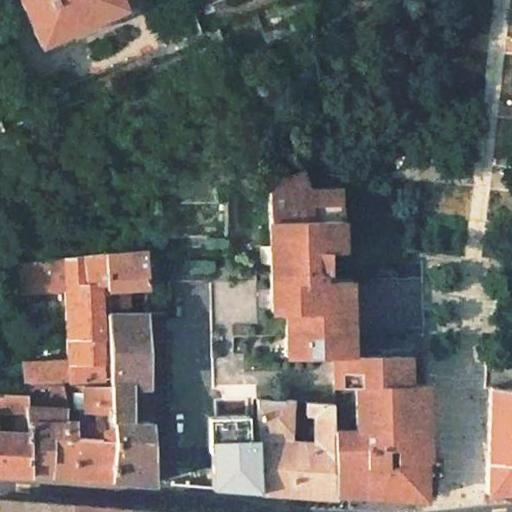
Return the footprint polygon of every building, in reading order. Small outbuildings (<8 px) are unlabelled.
[(20,0),(40,44),(124,7),(120,0),(20,0)] [(267,241),(269,310),(283,309),(284,354),(331,354),(350,353),(349,278),(320,278),(320,273),(322,273),(324,272),(325,270),(326,268),(326,249),(340,249),(340,188),(307,188),(300,170),(266,182),(267,241)] [(146,249),(106,252),(108,306),(123,306),(122,288),(156,286),(156,248),(146,249)] [(65,289),(67,359),(22,362),(23,386),(63,385),(61,379),(94,378),(95,385),(110,384),(108,312),(108,306),(106,252),(17,263),(18,293),(65,289)] [(153,482),(150,421),(130,420),(129,391),(129,385),(149,385),(147,313),(108,312),(110,384),(108,419),(110,419),(109,479),(153,482)] [(378,353),(350,353),(331,354),(332,384),(355,384),(407,383),(407,348),(378,348),(378,353)] [(487,382),(511,385),(511,366),(483,363),(483,369),(482,381),(487,382)] [(511,385),(487,382),(487,386),(485,457),(511,458),(511,385)] [(426,429),(425,383),(407,383),(355,384),(355,429),(332,429),(333,492),(424,499),(424,459),(426,459),(426,429)] [(63,385),(23,386),(24,395),(25,395),(27,425),(31,474),(64,476),(109,479),(110,419),(108,419),(110,384),(95,385),(83,385),(83,411),(76,410),(75,420),(66,419),(67,407),(65,392),(63,385)] [(0,471),(31,474),(27,425),(25,395),(24,395),(0,392),(0,411),(11,411),(12,431),(0,429),(0,471)] [(259,491),(333,497),(333,492),(332,429),(332,403),(332,400),(304,401),(304,414),(314,414),(314,448),(292,448),(293,401),(288,400),(255,401),(256,428),(256,438),(259,491)] [(210,488),(259,491),(256,438),(251,438),(250,419),(208,419),(210,488)] [(511,458),(485,457),(484,490),(511,486),(511,458)] [(68,511),(69,504),(0,499),(0,511),(68,511)]
